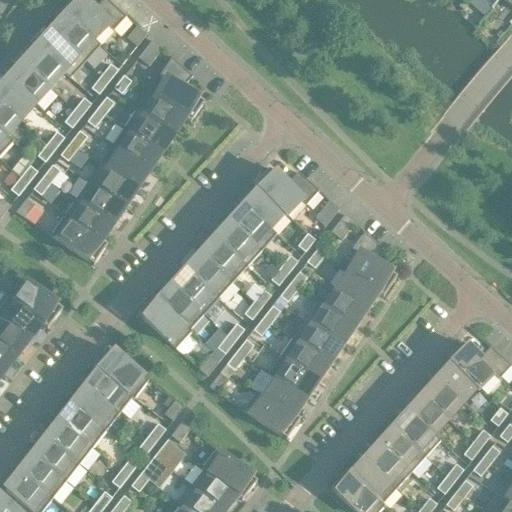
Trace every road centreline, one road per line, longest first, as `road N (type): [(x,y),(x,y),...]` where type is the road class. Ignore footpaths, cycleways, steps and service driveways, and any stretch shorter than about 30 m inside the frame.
road 1 (residential): [(0,455),(108,317),(287,124)]
road 2 (residential): [(283,511),(477,297)]
road 3 (residential): [(382,209),(511,56)]
road 4 (residential): [(287,124),(151,0)]
road 5 (residential): [(477,297),(382,209)]
road 6 (residential): [(382,209),(287,124)]
